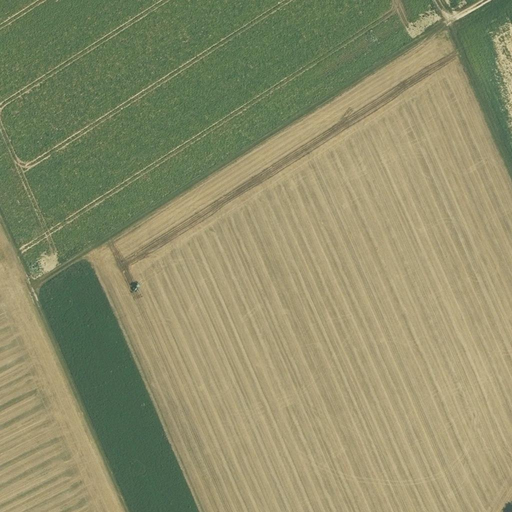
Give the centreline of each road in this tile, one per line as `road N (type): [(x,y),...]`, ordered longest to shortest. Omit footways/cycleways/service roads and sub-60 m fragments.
road 1 (track): [(30,290),(449,21)]
road 2 (track): [(128,511),(0,222)]
road 3 (track): [(511,157),(439,0)]
